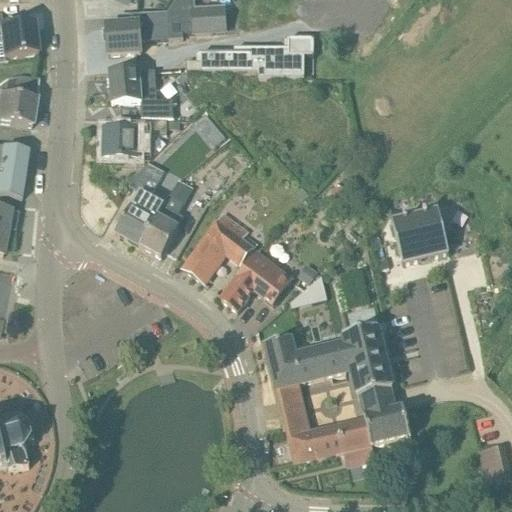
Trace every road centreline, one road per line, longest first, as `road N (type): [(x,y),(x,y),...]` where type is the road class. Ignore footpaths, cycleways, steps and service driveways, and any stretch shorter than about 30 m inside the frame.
road 1 (tertiary): [(249,485),(251,432),(241,382),(218,331),(187,304),(55,235)]
road 2 (tertiary): [(55,235),(66,102),(62,0)]
road 3 (tertiary): [(54,349),(63,464),(46,511)]
